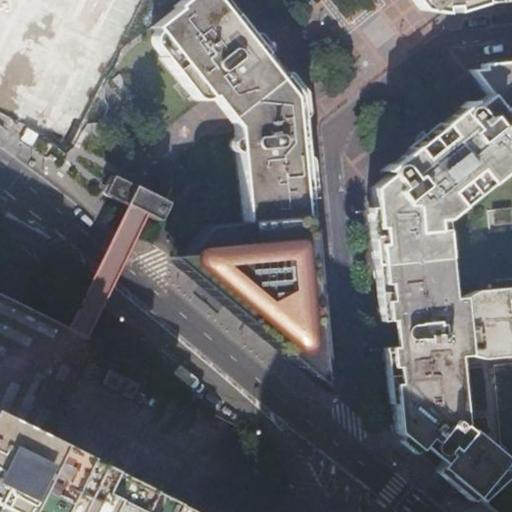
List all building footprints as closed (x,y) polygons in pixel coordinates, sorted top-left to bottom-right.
[(0,0),(0,121),(38,140),(41,134),(51,113),(42,109),(48,97),(0,73),(0,66),(18,31),(13,17),(11,16),(17,0),(0,0)] [(117,0),(113,8),(118,27),(127,32),(142,0),(117,0)] [(303,216),(308,215),(295,95),(273,66),(232,13),(226,18),(212,0),(181,0),(173,7),(175,9),(153,27),(171,51),(163,57),(192,95),(193,96),(194,97),(196,98),(197,98),(199,99),(202,99),(206,98),(216,90),(226,101),(234,112),(236,131),(246,221),(303,216)] [(409,0),(418,11),(482,5),(481,0),(409,0)] [(511,65),(480,68),(482,87),(487,94),(459,116),(463,121),(448,133),(439,122),(433,127),(430,127),(426,126),(422,128),(416,132),(415,134),(415,137),(415,141),(408,146),(417,157),(402,169),(398,163),(371,185),(378,253),(379,264),(446,257),(449,284),(450,284),(444,228),(433,229),(432,219),(441,218),(457,205),(454,201),(482,179),(485,182),(508,165),(505,161),(511,155),(511,65)] [(152,194),(110,174),(105,183),(101,193),(119,202),(129,206),(139,211),(143,213),(156,219),(161,209),(165,200),(152,194)] [(201,226),(178,253),(178,264),(176,267),(181,271),(184,268),(199,281),(197,284),(202,289),(204,285),(219,298),(217,301),(222,306),(224,302),(240,316),(237,319),(242,323),(245,320),(261,333),(258,336),(263,341),(266,337),(281,351),(279,354),(283,358),(286,355),(302,368),(299,371),(304,376),(307,372),(308,371),(322,370),(310,235),(305,236),(303,216),(246,221),(201,226)] [(446,257),(379,264),(385,318),(406,316),(409,342),(388,345),(397,429),(418,446),(428,435),(448,451),(439,462),(481,497),(511,468),(511,458),(471,425),(469,428),(463,422),(464,422),(457,352),(468,352),(482,359),(511,356),(511,286),(474,290),(462,297),(451,297),(450,284),(449,284),(446,257)] [(14,511),(185,511),(48,444),(0,420),(0,511),(8,511),(10,510),(14,511)]
